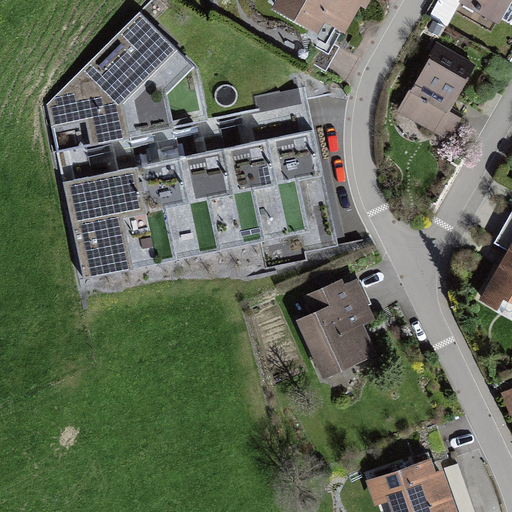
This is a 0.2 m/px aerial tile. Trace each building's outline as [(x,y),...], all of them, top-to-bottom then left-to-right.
[(314,26),(335,39),(354,7),(342,0),(271,0),(264,12),(306,38),(314,26)] [(342,0),(354,7),(358,10),(364,0),(342,0)] [(511,31),(511,0),(466,0),(461,10),(509,36),(511,31)] [(135,18),(49,107),(59,156),(208,125),(198,77),(135,18)] [(474,69),(439,49),(400,121),(435,140),(474,69)] [(303,137),(60,186),(79,283),(323,234),(303,137)] [(511,244),(481,304),(511,320),(511,244)] [(310,300),(329,291),(323,279),(305,288),(310,300)] [(373,324),(353,281),(301,304),(308,319),(294,325),(320,383),(373,359),(359,330),(373,324)] [(385,511),(442,511),(451,509),(438,473),(431,476),(426,462),(364,484),(373,510),(383,507),(385,511)]
